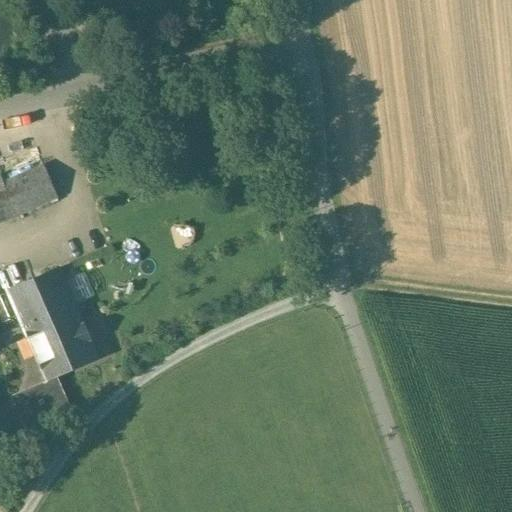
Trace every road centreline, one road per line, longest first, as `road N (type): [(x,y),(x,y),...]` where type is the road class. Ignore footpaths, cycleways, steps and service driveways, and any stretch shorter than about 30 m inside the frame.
road 1 (unclassified): [(300,46),(339,279),(417,511)]
road 2 (unclassified): [(300,46),(0,107)]
